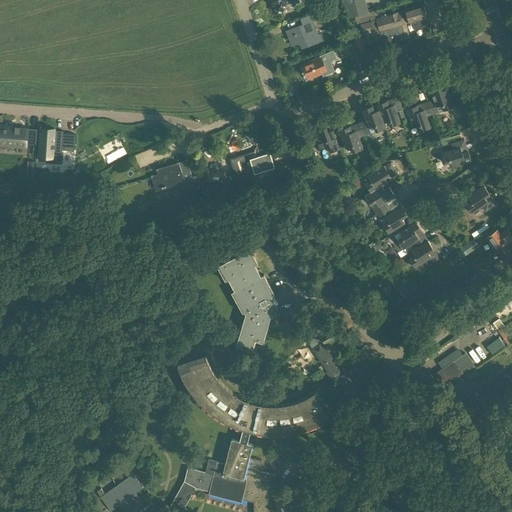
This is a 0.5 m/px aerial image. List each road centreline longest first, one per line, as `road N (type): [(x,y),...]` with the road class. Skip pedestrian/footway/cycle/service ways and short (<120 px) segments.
road 1 (residential): [(460,47),(290,113),(274,102),(240,0)]
road 2 (residential): [(388,373),(330,511)]
road 3 (residential): [(511,274),(393,359)]
road 4 (residential): [(398,366),(511,290)]
